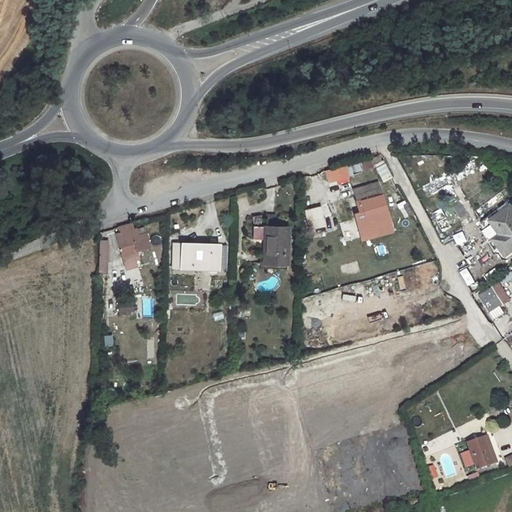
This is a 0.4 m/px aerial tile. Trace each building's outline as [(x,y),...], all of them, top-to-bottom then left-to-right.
[(387,156),(337,169),(339,179),(345,178),(345,173),(382,164),(388,174),(395,169),(387,156)] [(383,184),(358,188),(362,216),(376,213),(375,211),(387,209),(383,184)] [(511,196),(506,188),(486,201),(494,214),(488,218),(498,234),(511,224),(511,196)] [(346,199),(350,212),(358,210),(353,196),(346,199)] [(452,205),(443,212),(454,227),(463,221),(452,205)] [(307,230),(325,226),(321,206),(303,209),(307,230)] [(123,236),(118,237),(124,260),(142,256),(141,253),(145,252),(143,241),(141,232),(138,233),(136,225),(121,229),(123,236)] [(268,226),(266,265),(294,267),(296,228),(268,226)] [(151,239),(143,241),(145,252),(153,250),(151,239)] [(385,243),(377,245),(379,254),(387,252),(385,243)] [(100,244),(99,273),(110,273),(112,244),(100,244)] [(185,244),(185,269),(223,271),(224,245),(185,244)] [(343,266),(344,275),(360,272),(358,263),(343,266)] [(506,313),(502,307),(511,299),(499,282),(478,297),(495,321),(506,313)] [(142,299),(143,315),(152,314),(151,298),(142,299)] [(118,313),(134,313),(134,302),(118,302),(118,313)] [(113,348),(113,334),(103,334),(104,348),(113,348)] [(498,468),(490,442),(475,447),(483,472),(498,468)] [(508,468),(511,466),(511,453),(503,458),(508,468)] [(429,479),(438,477),(434,464),(425,467),(429,479)] [(477,471),(467,475),(470,482),(479,478),(477,471)]
